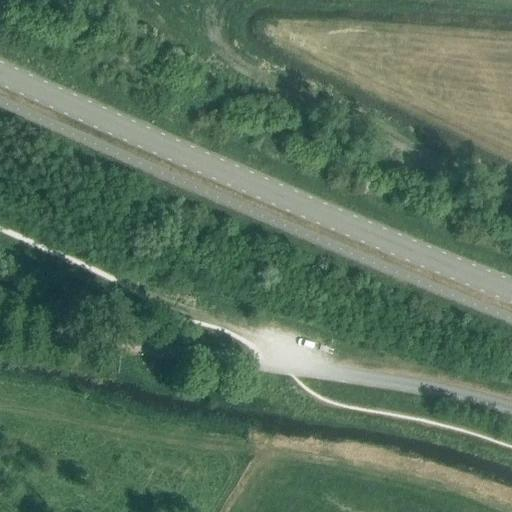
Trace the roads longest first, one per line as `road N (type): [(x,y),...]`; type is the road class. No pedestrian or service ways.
road 1 (secondary): [(511,291),(0,73)]
road 2 (unclassified): [(0,329),(292,370)]
road 3 (unclassified): [(511,412),(445,393),(292,370)]
